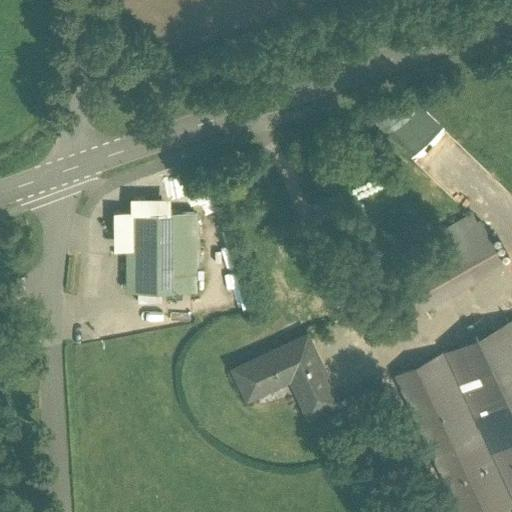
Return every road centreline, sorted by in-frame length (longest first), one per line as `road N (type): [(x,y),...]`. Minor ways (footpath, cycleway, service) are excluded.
road 1 (tertiary): [(511,18),(64,170)]
road 2 (residential): [(59,511),(55,284),(64,170)]
road 3 (unclassified): [(64,170),(83,0)]
